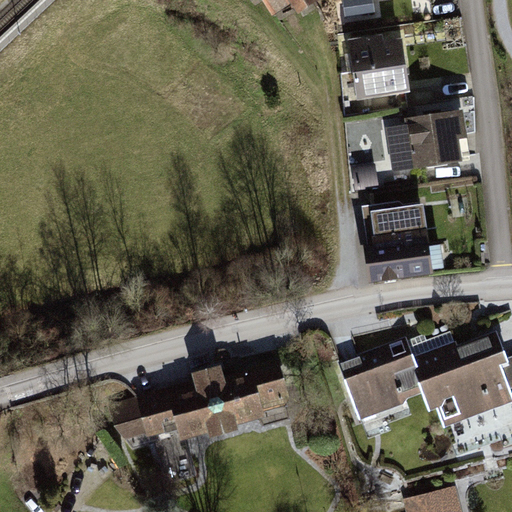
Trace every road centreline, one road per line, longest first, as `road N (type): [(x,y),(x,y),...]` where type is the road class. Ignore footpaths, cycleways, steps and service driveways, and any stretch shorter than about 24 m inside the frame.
road 1 (unclassified): [(504,289),(320,315),(0,401)]
road 2 (residential): [(504,289),(476,0)]
